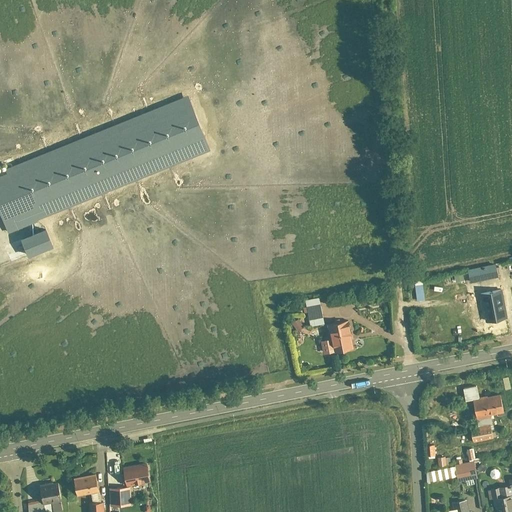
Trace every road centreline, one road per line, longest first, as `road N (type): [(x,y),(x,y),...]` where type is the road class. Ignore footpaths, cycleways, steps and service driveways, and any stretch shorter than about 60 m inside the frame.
road 1 (tertiary): [(411,371),(16,450)]
road 2 (residential): [(417,511),(411,371)]
